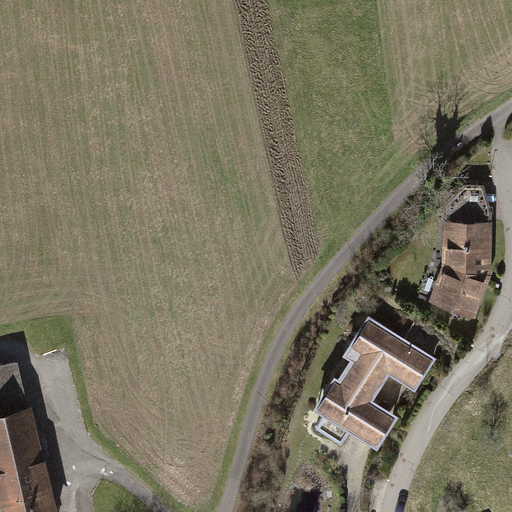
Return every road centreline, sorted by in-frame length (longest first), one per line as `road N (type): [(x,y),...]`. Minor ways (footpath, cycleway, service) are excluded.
road 1 (track): [(498,119),(457,142),(402,196),(280,344),(226,511)]
road 2 (residential): [(392,511),(426,423),(489,342),(511,289)]
road 3 (track): [(88,511),(55,372)]
